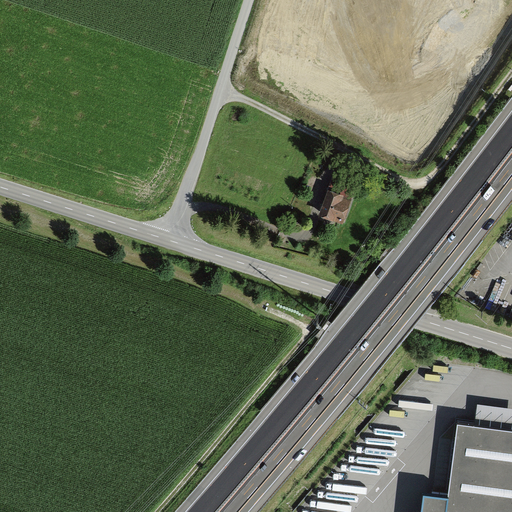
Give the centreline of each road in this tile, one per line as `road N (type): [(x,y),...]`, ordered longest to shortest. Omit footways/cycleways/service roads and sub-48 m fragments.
road 1 (tertiary): [(0,187),(511,348)]
road 2 (motorway): [(511,130),(200,511)]
road 3 (motorway): [(235,511),(511,173)]
road 4 (track): [(220,92),(419,184),(511,71)]
road 5 (track): [(156,511),(310,330),(270,310)]
